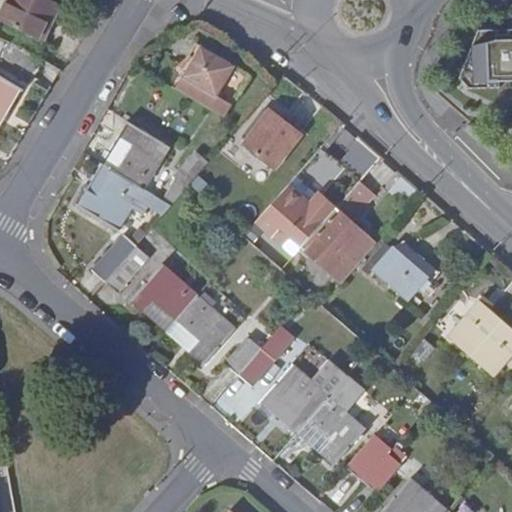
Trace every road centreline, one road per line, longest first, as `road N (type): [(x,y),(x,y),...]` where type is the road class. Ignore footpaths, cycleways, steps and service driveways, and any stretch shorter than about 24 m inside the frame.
road 1 (residential): [(219,445),(46,290),(0,260)]
road 2 (residential): [(0,236),(135,0)]
road 3 (secondary): [(511,229),(395,115),(380,85),(378,55)]
